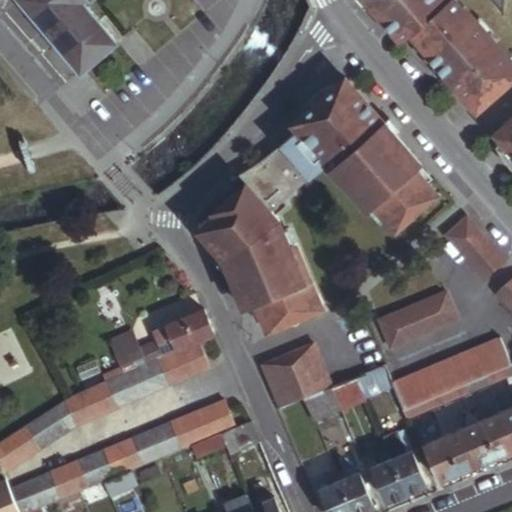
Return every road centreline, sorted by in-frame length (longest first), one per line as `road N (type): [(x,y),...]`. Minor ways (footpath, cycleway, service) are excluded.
road 1 (residential): [(0,35),(110,158),(180,99),(251,0)]
road 2 (residential): [(155,212),(270,107),(338,6)]
road 3 (residential): [(338,6),(511,216)]
road 4 (residential): [(247,371),(82,441),(16,480)]
road 5 (residential): [(155,212),(193,257),(247,371)]
road 6 (residential): [(306,511),(247,371)]
